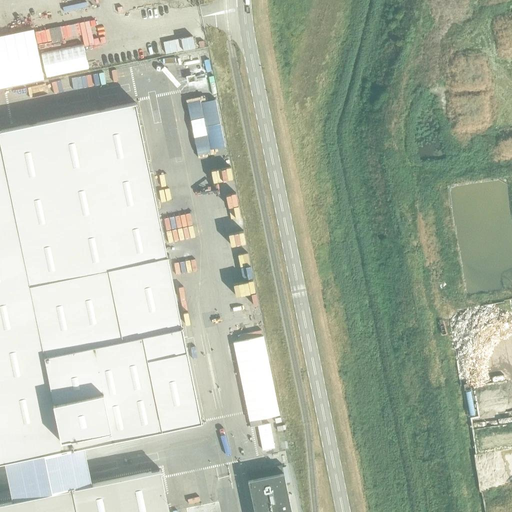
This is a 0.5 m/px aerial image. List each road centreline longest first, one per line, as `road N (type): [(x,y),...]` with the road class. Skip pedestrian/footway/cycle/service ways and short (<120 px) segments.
road 1 (unknown): [(0,107),(141,77),(162,96),(230,441)]
road 2 (unclassified): [(343,511),(246,0)]
road 3 (unknown): [(181,450),(0,486)]
road 4 (unknown): [(145,21),(103,29),(0,21)]
